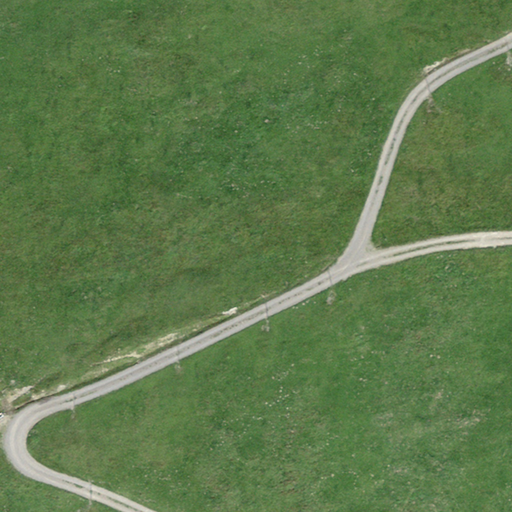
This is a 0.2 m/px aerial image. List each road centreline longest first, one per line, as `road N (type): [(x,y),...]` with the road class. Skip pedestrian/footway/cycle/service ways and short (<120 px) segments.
road 1 (track): [(352,269),(25,420),(16,436),(23,463),(135,511)]
road 2 (track): [(511,40),(436,79),(408,110),(352,269)]
road 3 (track): [(511,238),(434,246),(352,269)]
